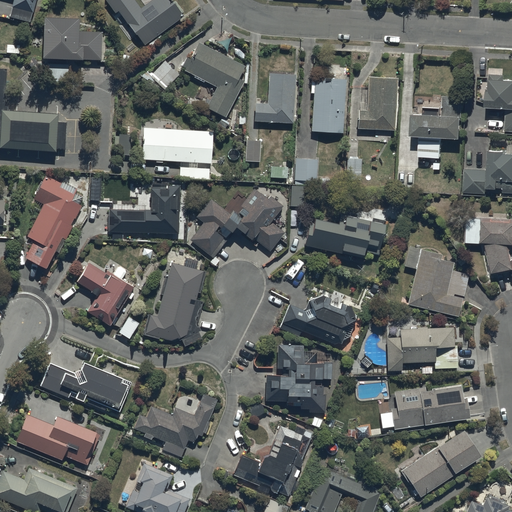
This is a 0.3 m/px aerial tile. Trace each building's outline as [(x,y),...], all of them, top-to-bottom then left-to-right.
[(36,0),(12,0),(8,17),(31,22),(36,0)] [(105,0),(115,13),(118,11),(144,46),(184,16),(171,0),(152,0),(141,8),(134,0),(105,0)] [(79,32),(80,18),(45,17),(43,59),(101,61),(102,32),(79,32)] [(184,66),(183,69),(216,85),(207,105),(225,115),(243,80),(238,77),(245,64),(199,40),(191,55),(186,53),(181,64),(184,66)] [(20,45),(5,44),(5,53),(20,53),(20,45)] [(164,88),(177,71),(164,59),(152,72),(148,69),(141,75),(149,81),(151,78),(164,88)] [(69,63),(38,62),(37,67),(48,68),(48,81),(68,82),(69,63)] [(57,122),(58,112),(4,108),(6,69),(0,68),(0,150),(56,154),(56,149),(65,150),(67,123),(57,122)] [(295,72),(269,71),(268,102),(254,102),(253,119),(293,121),(295,72)] [(486,86),(486,103),(506,103),(505,129),(511,129),(511,75),(503,75),(503,73),(489,73),(489,86),(486,86)] [(396,75),(368,74),(367,108),(357,108),(357,127),(395,128),(396,75)] [(314,75),(312,129),(343,131),(345,77),(314,75)] [(413,108),(411,130),(460,133),(462,94),(443,92),(442,109),(413,108)] [(179,176),(208,177),(209,167),(197,166),(197,161),(210,161),(212,130),(143,125),(141,158),(188,160),(188,165),(179,166),(179,176)] [(118,133),(117,152),(130,153),(131,133),(118,133)] [(246,138),(245,160),(260,160),(260,139),(246,138)] [(441,139),(419,138),(418,155),(441,155),(441,139)] [(488,168),(465,166),(464,180),(451,179),(450,192),(463,192),(464,190),(511,192),(511,149),(505,149),(506,146),(489,145),(488,168)] [(295,157),(295,178),(317,178),(317,158),(295,157)] [(361,157),(347,157),(347,177),(361,177),(361,157)] [(287,165),(271,164),(270,175),(286,176),(287,165)] [(75,188),(45,174),(33,198),(41,202),(26,235),(33,238),(25,255),(46,265),(61,235),(67,238),(73,224),(71,223),(74,216),(75,217),(82,203),(71,198),(75,188)] [(108,207),(108,230),(179,231),(180,184),(150,183),(150,207),(108,207)] [(212,196),(196,215),(202,222),(190,237),(213,256),(236,227),(251,239),(252,237),(269,250),(284,231),(270,220),(283,203),(257,184),(239,204),(241,206),(236,211),(233,208),(230,212),(212,196)] [(303,184),(290,184),(290,204),(303,204),(303,184)] [(367,219),(356,216),(357,214),(340,210),(337,220),(313,214),(312,221),(308,220),(303,243),(362,257),(364,250),(377,253),(385,220),(368,216),(367,219)] [(511,216),(466,215),(466,239),(487,240),(491,269),(511,264),(511,254),(509,239),(511,238),(511,216)] [(415,267),(407,303),(458,315),(468,273),(452,269),(454,261),(441,257),(442,252),(409,244),(404,264),(415,267)] [(186,256),(184,265),(171,261),(157,314),(148,312),(143,332),(171,339),(181,337),(184,344),(199,337),(195,328),(203,299),(196,297),(204,270),(197,268),(199,260),(186,256)] [(98,292),(86,310),(110,325),(134,286),(105,268),(104,270),(89,261),(77,279),(98,292)] [(305,309),(289,302),(279,326),(300,334),(302,329),(334,342),(351,335),(356,316),(350,302),(323,292),(309,298),(305,309)] [(127,315),(118,330),(128,337),(138,321),(127,315)] [(399,336),(386,336),(387,370),(402,369),(402,361),(434,359),(435,367),(457,366),(456,344),(455,344),(454,325),(399,328),(399,336)] [(302,342),(277,342),(278,371),(265,371),(266,399),(285,399),(285,406),(298,406),(298,409),(307,408),(307,411),(324,411),(324,393),(322,393),(322,377),(332,377),(331,360),(317,361),(317,350),(302,350),(302,342)] [(49,360),(39,385),(103,410),(105,406),(120,412),(131,381),(120,377),(121,374),(81,358),(79,365),(80,367),(74,370),(49,360)] [(390,407),(394,427),(469,416),(465,394),(463,394),(461,382),(425,388),(425,384),(394,389),(396,406),(390,407)] [(207,419),(216,397),(203,392),(194,413),(174,406),(171,413),(150,405),(146,416),(140,413),(134,427),(145,432),(144,435),(151,438),(152,435),(164,440),(161,448),(181,456),(188,438),(194,441),(197,432),(201,434),(203,431),(205,431),(209,420),(207,419)] [(26,412),(15,440),(62,458),(63,454),(86,463),(99,432),(94,430),(95,428),(55,412),(51,422),(26,412)] [(240,451),(232,473),(290,495),(314,430),(296,423),(293,429),(279,424),(275,436),(273,435),(267,450),(262,453),(260,459),(240,451)] [(461,427),(403,468),(421,496),(474,459),(473,457),(479,453),(461,427)] [(172,473),(143,461),(125,506),(141,511),(155,511),(157,511),(183,511),(189,497),(166,488),(172,473)] [(2,468),(0,472),(0,496),(36,511),(39,511),(40,509),(47,511),(65,511),(77,486),(28,465),(23,477),(2,468)] [(306,508),(315,511),(318,511),(320,510),(324,511),(332,511),(340,492),(355,497),(348,511),(372,511),(381,489),(322,467),(306,508)] [(459,508),(457,511),(511,511),(511,507),(506,505),(507,502),(484,492),(481,500),(470,497),(464,509),(459,508)] [(269,497),(262,511),(282,511),(286,504),(269,497)]
